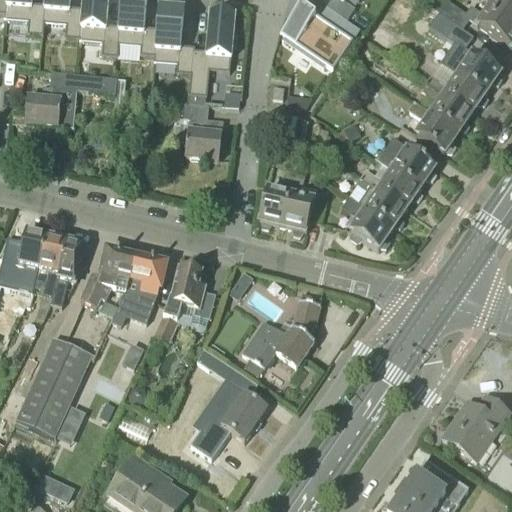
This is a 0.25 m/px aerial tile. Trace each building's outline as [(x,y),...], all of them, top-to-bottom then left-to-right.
[(31,9),(32,0),(6,0),(5,19),(5,25),(28,27),(27,39),(41,41),(44,10),(31,9)] [(79,44),(82,14),(69,13),(70,0),(45,0),(44,10),(41,41),(43,41),(44,28),(66,30),(65,43),(79,44)] [(106,31),(108,0),(83,0),(82,14),(79,44),(79,46),(102,48),(101,61),(116,62),(119,32),(106,31)] [(156,34),(144,33),(146,0),(121,0),(119,32),(116,62),(117,62),(118,50),(140,52),(139,60),(154,62),(156,34)] [(347,0),(332,0),(334,1),(326,12),(346,26),(355,13),(344,6),(347,0)] [(511,55),(511,54),(511,14),(495,3),(484,20),(470,11),(465,18),(438,0),(415,0),(414,1),(462,34),(468,25),(477,31),(511,55)] [(511,0),(497,0),(495,3),(511,14),(511,0)] [(180,51),(184,13),(159,11),(156,34),(154,62),(153,68),(177,70),(176,78),(190,80),(193,52),(180,51)] [(358,37),(334,21),(326,33),(297,13),(283,34),(335,70),(358,37)] [(229,77),(232,52),(236,52),(237,33),(233,33),(234,21),(230,20),(231,18),(214,16),(214,19),(210,18),(206,56),(194,55),(195,53),(193,52),(190,80),(188,101),(207,102),(209,75),(229,77)] [(368,38),(386,49),(392,39),(374,28),(368,38)] [(464,55),(473,42),(462,34),(455,29),(446,42),(459,51),(464,55)] [(499,78),(471,60),(462,73),(447,62),(441,71),(457,81),(484,100),(491,90),(497,91),(501,86),(497,81),(499,78)] [(329,91),(338,97),(348,104),(366,78),(356,71),(345,87),(336,81),(329,91)] [(116,84),(63,78),(62,94),(78,96),(115,99),(116,84)] [(431,81),(426,88),(471,119),(477,110),(483,112),(487,106),(483,101),(484,100),(457,81),(448,93),(431,81)] [(471,119),(426,88),(421,95),(439,108),(430,120),(458,138),(459,137),(465,138),(468,133),(465,128),(471,119)] [(74,134),(76,118),(58,117),(60,95),(49,93),(44,93),(43,104),(27,103),(25,120),(14,119),(13,129),(74,134)] [(298,102),(288,101),(286,112),(286,114),(297,115),(298,102)] [(208,111),(184,109),(183,124),(189,125),(185,163),(218,167),(223,128),(207,127),(208,111)] [(458,138),(430,120),(414,109),(409,117),(413,120),(404,134),(416,141),(443,160),(445,157),(451,159),(455,153),(451,148),(458,138)] [(282,123),(279,134),(277,143),(302,148),(307,128),(282,123)] [(360,141),(354,130),(343,136),(349,147),(360,141)] [(375,165),(392,176),(419,195),(426,185),(431,187),(435,181),(432,176),(434,173),(406,155),(407,154),(392,143),(382,158),(381,157),(375,165)] [(419,195),(392,176),(383,189),(365,176),(361,183),(406,214),(412,206),(418,207),(421,202),(418,197),(419,195)] [(281,199),(266,195),(258,227),(261,227),(262,234),(268,235),(272,230),(281,232),(294,179),(286,177),(281,199)] [(303,181),(294,179),(281,232),(292,235),(293,241),(300,243),(303,238),(306,238),(308,227),(313,206),(298,203),(303,181)] [(406,214),(361,183),(355,191),(366,198),(358,209),(393,233),(399,234),(403,229),(399,223),(406,214)] [(314,202),(313,206),(308,227),(320,230),(326,205),(314,202)] [(360,224),(351,237),(352,238),(351,244),(356,248),(361,245),(377,255),(379,252),(385,254),(389,249),(385,244),(393,233),(358,209),(350,203),(343,212),(360,224)] [(23,297),(25,287),(35,289),(47,239),(38,236),(37,239),(26,236),(12,295),(23,297)] [(51,310),(52,304),(58,276),(60,277),(67,246),(57,244),(57,241),(47,239),(35,289),(34,293),(43,295),(36,324),(43,326),(51,310)] [(58,276),(52,304),(51,310),(62,312),(68,286),(74,288),(83,250),(67,246),(60,277),(58,276)] [(124,299),(131,285),(135,264),(120,260),(120,259),(107,256),(101,284),(93,282),(80,307),(97,314),(100,306),(105,308),(111,295),(115,296),(124,299)] [(124,301),(126,302),(139,305),(131,322),(133,323),(130,331),(132,332),(117,367),(122,370),(115,384),(128,390),(150,341),(153,343),(165,316),(167,311),(159,308),(151,305),(155,297),(158,298),(165,270),(152,266),(151,268),(135,264),(131,285),(124,299),(125,299),(124,301)] [(167,348),(177,327),(190,331),(192,336),(200,338),(205,335),(208,325),(209,325),(215,301),(201,298),(203,292),(197,291),(199,279),(200,279),(201,279),(197,278),(198,275),(178,270),(171,300),(167,311),(165,316),(153,343),(167,348)] [(236,289),(245,295),(252,285),(243,278),(236,289)] [(300,307),(295,326),(287,324),(277,338),(263,328),(254,341),(241,360),(263,374),(276,356),(276,357),(275,358),(296,373),(296,375),(313,349),(310,346),(319,312),(300,307)] [(8,416),(18,420),(15,426),(55,444),(93,361),(53,343),(27,398),(18,394),(8,416)] [(202,354),(196,366),(208,374),(215,363),(202,354)] [(267,415),(249,402),(256,391),(233,375),(227,389),(243,399),(221,431),(244,448),(267,415)] [(131,404),(137,407),(142,405),(145,400),(143,394),(138,391),(132,393),(129,399),(131,404)] [(476,468),(510,419),(484,401),(476,413),(466,407),(441,444),(476,468)] [(98,422),(108,426),(114,412),(104,407),(98,422)] [(183,503),(157,485),(159,482),(132,463),(108,498),(128,511),(178,511),(185,502),(184,502),(183,503)] [(454,511),(455,511),(456,511),(468,496),(425,467),(415,481),(444,501),(436,511),(454,511)] [(8,469),(2,482),(11,486),(17,473),(8,469)] [(405,495),(400,501),(415,511),(436,511),(444,501),(415,481),(414,482),(416,483),(407,496),(405,495)] [(415,511),(400,501),(396,508),(398,509),(395,511),(415,511)]
